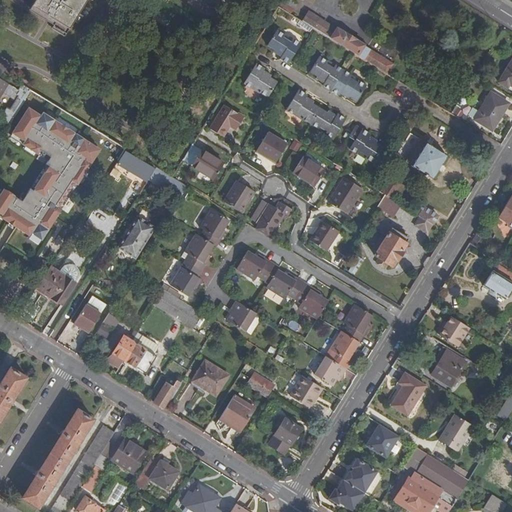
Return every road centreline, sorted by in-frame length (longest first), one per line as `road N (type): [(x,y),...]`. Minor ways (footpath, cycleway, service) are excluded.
road 1 (residential): [(507,159),(294,500)]
road 2 (residential): [(294,500),(70,364)]
road 3 (residential): [(0,477),(70,364)]
